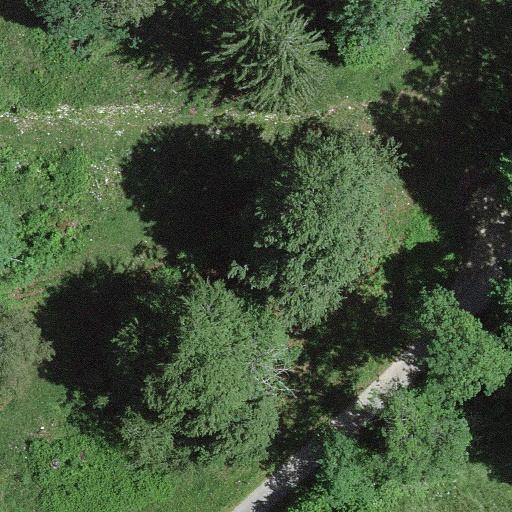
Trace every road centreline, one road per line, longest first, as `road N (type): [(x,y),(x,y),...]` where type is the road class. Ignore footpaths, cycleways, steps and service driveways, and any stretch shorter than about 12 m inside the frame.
road 1 (track): [(511,131),(438,121),(190,134),(0,122)]
road 2 (track): [(278,511),(511,297)]
